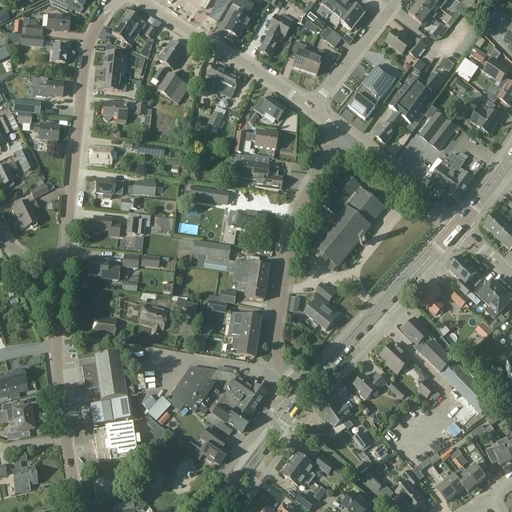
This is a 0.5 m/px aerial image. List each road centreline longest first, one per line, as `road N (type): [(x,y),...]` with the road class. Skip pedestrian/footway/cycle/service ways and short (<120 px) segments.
road 1 (residential): [(303,396),(274,342),(286,253),(304,199),(344,137)]
road 2 (residential): [(63,267),(84,59),(112,0)]
road 3 (secondary): [(303,396),(455,228)]
road 4 (unclassified): [(310,109),(139,0)]
road 5 (residential): [(77,511),(56,345)]
road 6 (secondary): [(214,511),(303,396)]
road 7 (unclassified): [(455,228),(344,137)]
road 8 (residential): [(310,109),(396,0)]
